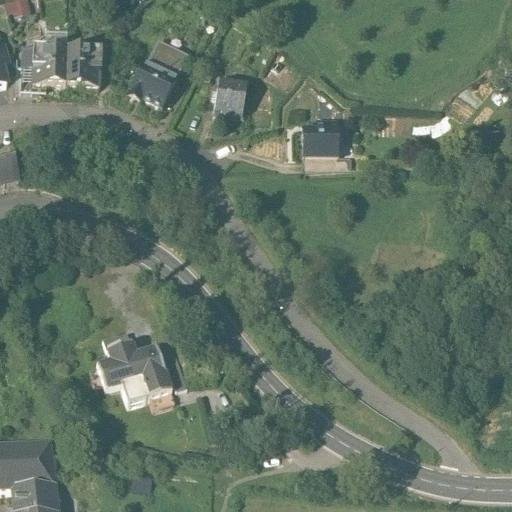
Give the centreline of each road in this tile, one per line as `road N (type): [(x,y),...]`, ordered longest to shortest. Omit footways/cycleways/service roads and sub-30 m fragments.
road 1 (residential): [(471,489),(447,448),(338,372),(301,332),(201,189),(164,152),(86,118),(0,121)]
road 2 (secondary): [(471,489),(384,466),(305,420),(152,251),(65,221),(0,233)]
